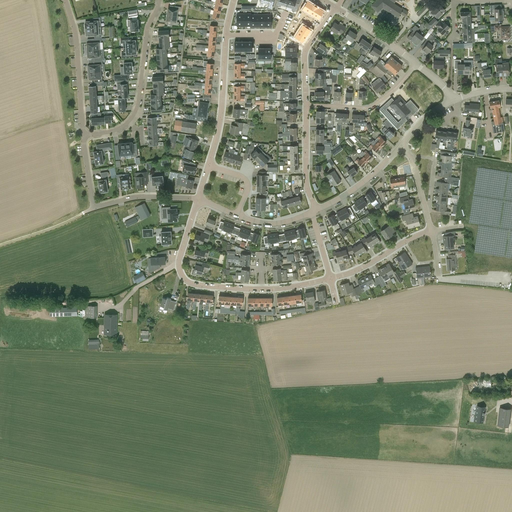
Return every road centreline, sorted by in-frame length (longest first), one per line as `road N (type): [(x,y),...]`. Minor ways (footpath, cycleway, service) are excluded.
road 1 (residential): [(260,288),(197,285),(181,275),(179,256),(198,199)]
road 2 (residential): [(82,136),(75,33),(64,0)]
road 3 (residential): [(208,165),(226,35)]
road 4 (residential): [(306,104),(370,107),(415,64)]
road 5 (residential): [(158,0),(128,121)]
